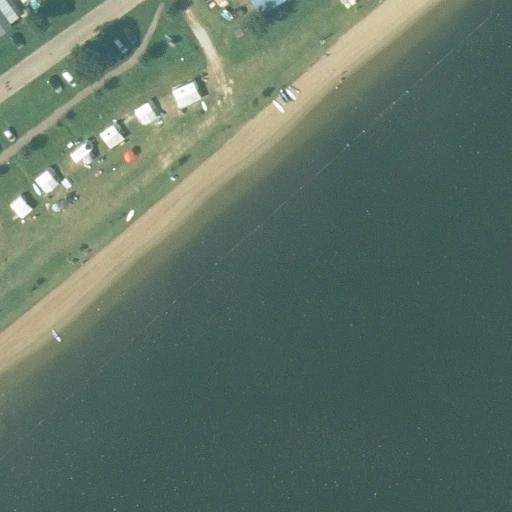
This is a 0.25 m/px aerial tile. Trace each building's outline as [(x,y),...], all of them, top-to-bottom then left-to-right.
[(0,2),(0,30),(10,26),(0,2)] [(166,88),(177,109),(201,96),(190,76),(166,88)] [(154,130),(172,118),(156,96),(139,108),(154,130)] [(104,125),(115,141),(131,129),(120,113),(104,125)] [(44,194),(60,181),(47,165),(31,178),(44,194)]
